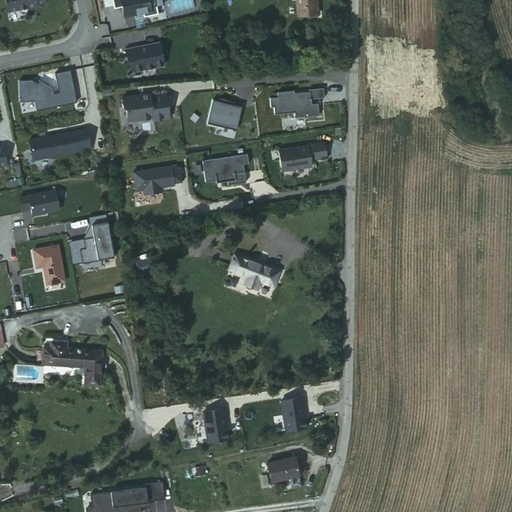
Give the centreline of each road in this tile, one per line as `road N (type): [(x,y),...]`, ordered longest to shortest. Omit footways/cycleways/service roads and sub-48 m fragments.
road 1 (unclassified): [(323,511),(346,409),(350,183)]
road 2 (residential): [(0,61),(75,47),(85,34),(79,0)]
road 3 (residential): [(227,84),(352,79)]
